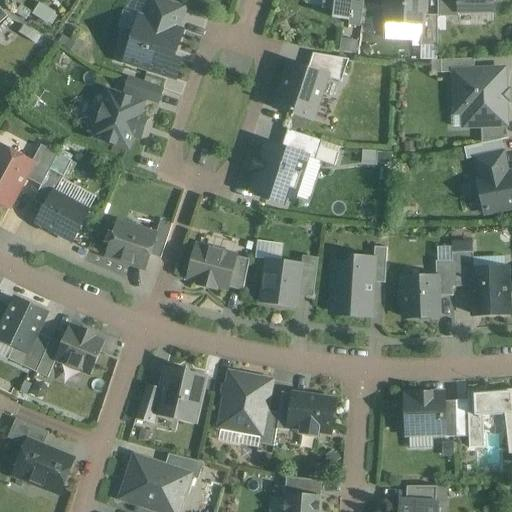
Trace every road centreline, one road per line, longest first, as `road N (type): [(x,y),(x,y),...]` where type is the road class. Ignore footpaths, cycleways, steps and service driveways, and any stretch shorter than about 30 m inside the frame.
road 1 (residential): [(200,19),(152,166),(226,190),(273,43),(249,34)]
road 2 (residential): [(147,327),(361,365)]
road 3 (residential): [(147,327),(84,511)]
road 4 (residential): [(0,261),(147,327)]
road 5 (residential): [(361,365),(511,362)]
road 6 (residential): [(361,365),(354,511)]
